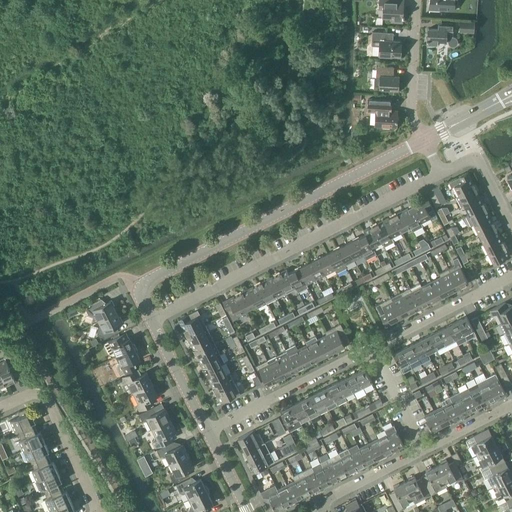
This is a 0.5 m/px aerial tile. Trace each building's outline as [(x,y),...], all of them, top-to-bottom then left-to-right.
[(391,22),(402,22),(403,5),(391,5),(391,0),(379,0),(379,9),(383,9),(383,17),(391,17),(391,22)] [(429,0),(429,11),(439,12),(439,10),(454,11),(454,0),(429,0)] [(461,21),(460,32),(475,33),(476,22),(461,21)] [(438,41),(446,41),(448,41),(448,43),(449,45),(451,46),(453,47),(454,46),(456,45),(457,44),(458,42),(457,40),(456,38),(455,37),(453,37),(452,37),(452,35),(453,24),(441,23),(441,29),(428,28),(427,45),(437,45),(438,41)] [(379,55),(400,57),(401,42),(387,41),(387,32),(372,32),(372,45),(379,45),(379,55)] [(394,67),(377,66),(376,77),(375,77),(374,89),(399,91),(399,76),(393,76),(394,67)] [(367,99),(367,111),(371,111),(370,124),(375,124),(375,126),(383,126),(383,128),(389,128),(389,127),(397,127),(397,111),(391,110),(391,100),(382,100),(380,100),(367,99)] [(459,195),(475,187),(468,172),(449,182),(451,188),(455,186),(459,195)] [(475,187),(459,195),(456,197),(461,207),(464,205),(480,197),(475,187)] [(436,194),(435,194),(430,196),(435,207),(441,205),(436,194)] [(485,206),(480,197),(464,205),(469,214),(469,215),(485,206)] [(428,198),(412,205),(420,222),(420,221),(429,217),(431,220),(437,217),(428,198)] [(420,222),(412,205),(403,210),(411,226),(412,229),(422,225),(420,222)] [(471,226),(474,224),(490,216),(485,206),(469,215),(469,214),(466,216),(471,226)] [(440,217),(445,215),(441,207),(437,210),(440,217)] [(393,215),(401,231),(410,226),(411,226),(403,210),(393,215)] [(383,220),(391,236),(401,231),(393,215),(383,220)] [(445,215),(440,217),(444,224),(449,222),(445,215)] [(490,216),(474,224),(479,234),(495,226),(490,216)] [(391,236),(383,220),(373,225),(381,241),(384,246),(394,241),(391,236)] [(381,241),(373,225),(363,230),(365,234),(366,234),(372,246),(381,241)] [(495,226),(479,234),(484,244),(500,235),(495,226)] [(450,236),(455,234),(451,227),(446,229),(450,236)] [(356,239),(364,255),(366,258),(376,253),(374,250),(372,246),(366,234),(365,234),(356,239)] [(455,234),(450,236),(454,244),(459,241),(455,234)] [(500,235),(484,244),(489,253),(505,245),(500,235)] [(434,240),(436,245),(444,241),(441,236),(434,240)] [(346,244),(354,260),(364,255),(356,239),(346,244)] [(421,246),(423,251),(431,248),(428,243),(421,246)] [(438,247),(440,251),(447,248),(445,243),(438,247)] [(337,248),(345,264),(354,260),(346,244),(337,248)] [(505,245),(489,253),(494,263),(510,255),(505,245)] [(423,251),(421,246),(414,250),(416,255),(423,251)] [(460,256),(465,253),(461,246),(456,248),(460,256)] [(440,251),(438,247),(430,251),(433,255),(440,251)] [(327,253),(335,269),(337,273),(346,268),(345,264),(337,248),(327,253)] [(335,269),(327,253),(317,258),(325,274),(335,269)] [(401,256),(404,261),(411,257),(409,253),(401,256)] [(418,257),(421,261),(428,258),(426,253),(418,257)] [(465,253),(460,256),(464,263),(468,261),(465,253)] [(404,261),(401,256),(394,260),(396,265),(404,261)] [(421,261),(418,257),(411,260),(413,265),(421,261)] [(308,263),(316,279),(325,274),(317,258),(308,263)] [(382,266),(384,271),(392,267),(389,262),(382,266)] [(316,279),(308,263),(298,268),(306,284),(316,279)] [(399,266),(402,271),(409,267),(406,263),(399,266)] [(449,268),(458,288),(468,283),(460,267),(459,263),(449,268)] [(384,271),(382,266),(375,270),(377,275),(384,271)] [(402,271),(399,266),(392,270),(394,275),(402,271)] [(472,267),(467,270),(471,277),(476,275),(472,267)] [(306,284),(298,268),(289,273),(288,273),(295,285),(294,285),(296,289),(298,292),(308,287),(306,284)] [(458,288),(449,268),(439,273),(440,277),(441,276),(449,293),(458,288)] [(287,269),(277,274),(285,290),(287,293),(296,289),(294,285),(295,285),(288,273),(289,273),(287,269)] [(363,276),(365,281),(373,277),(370,272),(363,276)] [(380,276),(383,281),(390,277),(387,272),(380,276)] [(267,279),(277,298),(287,293),(285,290),(277,274),(267,279)] [(365,281),(363,276),(355,280),(358,284),(365,281)] [(383,281),(380,276),(372,280),(375,285),(383,281)] [(431,281),(439,297),(449,293),(441,276),(440,277),(431,281)] [(277,298),(267,279),(258,284),(267,303),(277,298)] [(431,281),(422,286),(421,286),(430,302),(439,297),(431,281)] [(343,286),(346,291),(353,287),(351,282),(343,286)] [(410,288),(420,307),(430,302),(421,286),(422,286),(420,283),(410,288)] [(258,284),(248,289),(256,305),(258,308),(267,303),(258,284)] [(346,291),(343,286),(336,289),(339,294),(346,291)] [(420,307),(410,288),(400,293),(402,296),(410,312),(420,307)] [(238,294),(246,310),(255,305),(256,305),(248,289),(238,294)] [(324,295),(327,300),(334,297),(332,292),(324,295)] [(391,297),(401,317),(410,312),(402,296),(400,293),(391,297)] [(246,310),(238,294),(223,301),(232,321),(238,317),(237,314),(246,310)] [(327,300),(324,295),(317,299),(319,304),(327,300)] [(401,317),(391,297),(375,306),(385,324),(390,322),(401,317)] [(98,321),(116,312),(113,306),(114,306),(111,300),(103,304),(101,299),(88,305),(86,310),(88,315),(94,316),(96,316),(98,321)] [(305,305),(307,310),(315,306),(312,302),(305,305)] [(502,322),(511,316),(511,304),(508,307),(505,302),(490,310),(493,315),(497,313),(502,322)] [(307,310),(305,305),(297,309),(300,314),(307,310)] [(314,310),(316,314),(324,311),(321,306),(314,310)] [(178,319),(186,334),(202,326),(205,325),(198,310),(178,319)] [(316,314),(314,310),(307,313),(309,318),(316,314)] [(286,315),(288,320),(295,316),(293,311),(286,315)] [(116,312),(98,321),(101,326),(99,326),(97,334),(103,336),(104,339),(117,332),(115,327),(123,322),(120,317),(119,317),(116,312)] [(288,320),(286,315),(278,319),(280,324),(288,320)] [(295,319),(297,324),(305,320),(302,315),(295,319)] [(226,326),(231,324),(227,316),(222,318),(226,326)] [(476,335),(467,316),(457,321),(467,340),(476,335)] [(479,334),(485,331),(477,316),(472,319),(479,334)] [(511,316),(502,322),(507,332),(511,329),(511,316)] [(297,324),(295,319),(287,323),(290,328),(297,324)] [(266,325),(269,330),(276,326),(273,321),(266,325)] [(467,340),(457,321),(448,325),(456,340),(458,344),(467,340)] [(326,335),(335,351),(345,346),(345,345),(350,342),(341,323),(325,332),(326,335)] [(231,324),(226,326),(230,333),(235,331),(231,324)] [(202,326),(186,334),(191,344),(210,334),(205,325),(202,326)] [(269,330),(266,325),(258,329),(261,334),(269,330)] [(275,329),(278,334),(285,330),(283,325),(275,329)] [(439,330),(447,345),(456,340),(448,325),(439,330)] [(278,334),(275,329),(268,333),(271,338),(278,334)] [(430,334),(438,349),(447,345),(439,330),(430,334)] [(485,331),(479,334),(482,340),(488,337),(485,331)] [(245,335),(248,340),(255,336),(253,332),(245,335)] [(210,334),(191,344),(196,353),(212,345),(215,344),(210,334)] [(421,339),(429,354),(438,349),(430,334),(421,339)] [(236,345),(241,343),(237,335),(232,338),(236,345)] [(256,339),(259,344),(266,340),(264,335),(256,339)] [(335,351),(326,335),(317,339),(325,355),(335,351)] [(116,356),(136,347),(134,343),(132,343),(129,338),(122,341),(119,336),(103,344),(107,350),(108,353),(110,354),(113,355),(115,355),(116,356)] [(307,344),(315,361),(325,355),(317,339),(316,336),(306,341),(307,344)] [(259,344),(256,339),(249,343),(251,347),(259,344)] [(412,344),(422,363),(431,359),(428,354),(429,354),(421,339),(412,344)] [(241,343),(236,345),(240,352),(244,350),(241,343)] [(212,345),(196,353),(201,363),(220,353),(215,344),(212,345)] [(296,370),(306,365),(298,349),(296,344),(286,349),(287,351),(289,354),(288,354),(296,370)] [(307,344),(298,349),(306,365),(315,361),(307,344)] [(422,363),(412,344),(403,348),(410,363),(410,364),(412,368),(422,363)] [(483,348),(486,354),(491,351),(488,345),(483,348)] [(136,347),(116,356),(119,362),(117,363),(116,367),(120,375),(135,368),(132,362),(140,358),(137,352),(137,350),(136,347)] [(403,348),(393,353),(401,368),(410,364),(410,363),(403,348)] [(480,356),(486,354),(483,348),(477,351),(480,356)] [(0,371),(5,384),(15,379),(14,377),(26,372),(27,372),(13,350),(4,355),(5,357),(0,358),(0,371)] [(287,375),(296,370),(288,354),(289,354),(287,351),(277,356),(278,359),(279,359),(287,375)] [(491,351),(486,354),(489,361),(495,358),(491,351)] [(220,353),(201,363),(206,373),(225,363),(224,362),(220,353)] [(464,356),(467,362),(473,359),(470,353),(464,356)] [(246,364),(251,362),(247,354),(242,357),(246,364)] [(486,354),(480,356),(484,364),(489,361),(486,354)] [(277,380),(287,375),(279,359),(278,359),(277,356),(268,360),(269,364),(277,380)] [(467,362),(464,356),(457,359),(460,365),(467,362)] [(267,385),(277,380),(269,364),(268,360),(257,366),(267,385)] [(468,364),(471,370),(477,367),(474,361),(468,364)] [(251,362),(246,364),(249,372),(254,369),(251,362)] [(446,365),(449,371),(455,368),(452,362),(446,365)] [(229,372),(225,363),(222,365),(206,373),(210,382),(226,374),(229,372)] [(498,372),(504,369),(501,363),(495,366),(498,372)] [(471,370),(468,364),(461,368),(464,373),(471,370)] [(449,371),(446,365),(439,369),(442,374),(449,371)] [(355,372),(363,388),(372,383),(365,368),(355,372)] [(128,395),(133,393),(152,383),(147,372),(141,374),(139,369),(122,377),(125,382),(122,384),(128,395)] [(504,369),(498,372),(506,387),(511,384),(504,369)] [(450,373),(453,379),(459,376),(456,370),(450,373)] [(428,374),(430,380),(436,377),(434,371),(428,374)] [(210,382),(215,392),(231,384),(234,382),(229,372),(226,374),(210,382)] [(346,377),(354,392),(363,388),(355,372),(346,377)] [(453,379),(450,373),(443,377),(446,382),(453,379)] [(486,378),(496,398),(506,393),(496,373),(486,378)] [(430,380),(428,374),(421,378),(424,383),(430,380)] [(261,383),(257,376),(253,378),(256,386),(261,383)] [(345,397),(354,392),(346,377),(337,382),(345,397)] [(477,383),(487,402),(496,398),(486,378),(477,383)] [(432,383),(435,388),(440,385),(438,380),(432,383)] [(415,381),(409,384),(412,389),(418,386),(415,381)] [(231,384),(215,392),(220,402),(240,392),(234,382),(231,384)] [(337,382),(328,386),(336,401),(337,405),(347,400),(345,397),(337,382)] [(152,383),(133,393),(139,404),(136,405),(139,411),(154,403),(151,398),(158,394),(152,383)] [(435,388),(432,383),(425,386),(428,392),(435,388)] [(468,387),(478,407),(487,402),(477,383),(468,387)] [(328,410),(337,405),(336,401),(328,386),(319,391),(327,406),(328,410)] [(478,407),(468,387),(459,392),(469,412),(478,407)] [(419,389),(413,392),(416,398),(422,395),(419,389)] [(319,391),(310,395),(319,414),(328,410),(327,406),(319,391)] [(450,396),(460,416),(469,412),(459,392),(450,396)] [(301,400),(310,419),(319,414),(310,395),(301,400)] [(460,416),(450,396),(440,401),(443,406),(451,421),(460,416)] [(383,404),(380,398),(374,402),(377,407),(383,404)] [(301,400),(291,405),(301,423),(310,418),(301,400)] [(301,423),(291,405),(282,409),(284,414),(281,415),(289,431),(302,425),(301,423)] [(362,408),(364,413),(371,410),(368,405),(362,408)] [(150,429),(170,419),(165,408),(158,411),(156,410),(154,406),(139,414),(142,421),(144,420),(146,421),(150,429)] [(434,410),(442,425),(451,421),(443,406),(434,410)] [(387,412),(386,409),(385,407),(378,410),(381,415),(387,412)] [(364,413),(362,408),(356,411),(358,416),(364,413)] [(19,434),(36,427),(34,422),(36,421),(31,411),(27,413),(25,409),(18,412),(20,416),(8,421),(13,431),(12,431),(17,430),(19,434)] [(442,425),(434,410),(424,415),(432,430),(442,425)] [(366,416),(369,422),(375,418),(372,413),(366,416)] [(343,417),(346,423),(353,419),(350,414),(343,417)] [(369,422),(366,416),(360,419),(363,425),(369,422)] [(346,423),(343,417),(337,420),(340,426),(346,423)] [(170,419),(150,429),(153,428),(156,435),(155,436),(154,440),(152,440),(156,447),(171,439),(169,435),(169,433),(176,430),(170,419)] [(348,425),(350,431),(357,428),(354,422),(348,425)] [(325,426),(328,432),(335,429),(332,423),(325,426)] [(394,449),(404,445),(393,424),(384,429),(386,434),(394,449)] [(350,431),(348,425),(342,428),(344,434),(350,431)] [(328,432),(325,426),(319,429),(322,435),(328,432)] [(36,427),(19,434),(21,439),(17,441),(21,451),(45,441),(40,431),(38,432),(36,427)] [(477,455),(498,444),(495,438),(494,439),(489,429),(474,436),(476,442),(472,444),(477,455)] [(246,453),(261,445),(264,443),(259,433),(256,435),(253,430),(238,438),(246,453)] [(330,434),(332,440),(339,437),(336,431),(330,434)] [(290,434),(283,437),(286,443),(293,440),(290,434)] [(332,440),(330,434),(323,438),(326,443),(332,440)] [(377,438),(385,454),(394,449),(386,434),(377,438)] [(311,444),(318,440),(315,435),(309,438),(311,444)] [(305,447),(311,444),(309,438),(303,441),(305,447)] [(385,454),(377,438),(368,443),(376,459),(385,454)] [(318,440),(311,444),(314,449),(321,446),(318,440)] [(32,464),(49,457),(47,452),(49,451),(45,441),(21,451),(25,461),(30,459),(32,464)] [(294,441),(288,444),(292,452),(298,449),(294,441)] [(171,464),(188,454),(183,443),(176,446),(174,446),(172,442),(157,450),(160,456),(162,456),(166,457),(167,456),(171,464)] [(261,445),(246,453),(250,462),(265,454),(270,452),(265,443),(264,443),(261,445)] [(359,447),(367,463),(376,459),(368,443),(359,447)] [(311,444),(305,447),(308,452),(314,449),(311,444)] [(490,468),(505,461),(500,451),(501,450),(498,444),(477,455),(482,465),(487,463),(490,468)] [(358,468),(350,452),(348,447),(339,452),(349,472),(358,468)] [(350,452),(358,468),(367,463),(359,447),(350,452)] [(294,455),(296,460),(303,457),(300,451),(294,455)] [(270,452),(265,454),(250,462),(255,471),(275,461),(270,452)] [(339,452),(330,457),(340,477),(349,472),(339,452)] [(457,452),(451,455),(454,460),(457,465),(462,463),(457,452)] [(188,454),(171,464),(174,471),(173,471),(172,475),(170,476),(174,483),(189,475),(187,471),(188,469),(194,466),(188,454)] [(145,455),(138,458),(141,465),(148,462),(145,455)] [(296,460),(294,455),(288,458),(291,463),(296,460)] [(34,481),(58,470),(53,460),(51,461),(49,457),(32,464),(34,469),(30,471),(34,481)] [(330,457),(320,461),(331,482),(340,477),(330,457)] [(441,463),(437,465),(446,483),(447,486),(463,478),(461,475),(457,465),(454,460),(448,463),(446,459),(440,462),(441,463)] [(276,464),(279,469),(285,466),(283,460),(276,464)] [(320,461),(311,466),(322,486),(331,482),(320,461)] [(493,487),(511,477),(511,471),(511,470),(510,471),(505,461),(490,468),(493,474),(488,476),(493,487)] [(279,469),(276,464),(270,467),(273,472),(279,469)] [(422,477),(431,494),(447,486),(446,483),(437,465),(432,468),(431,467),(425,470),(427,474),(422,477)] [(311,466),(302,471),(312,491),(322,486),(311,466)] [(58,470),(34,481),(39,491),(43,489),(45,494),(62,486),(60,481),(62,480),(58,470)] [(295,480),(303,495),(312,491),(302,471),(293,475),(296,480),(295,480)] [(15,474),(9,476),(12,482),(17,480),(15,474)] [(431,494),(422,477),(416,480),(414,475),(408,478),(409,480),(404,482),(413,500),(415,503),(431,495),(431,494)] [(189,499),(208,489),(208,488),(207,487),(205,486),(204,485),(201,478),(194,482),(191,477),(176,485),(180,492),(183,494),(185,493),(189,499)] [(511,477),(493,487),(498,497),(496,499),(498,504),(506,500),(511,497),(511,477)] [(286,484),(294,500),(303,495),(295,480),(286,484)] [(413,500),(404,482),(400,484),(399,483),(393,486),(395,490),(390,493),(399,511),(405,508),(403,505),(413,500)] [(270,511),(285,505),(277,489),(278,489),(275,484),(260,492),(270,511)] [(286,484),(278,489),(277,489),(285,505),(294,500),(286,484)] [(47,510),(71,500),(66,490),(64,491),(62,486),(45,494),(47,499),(43,500),(47,510)] [(168,488),(160,492),(162,498),(171,494),(168,488)] [(208,489),(189,499),(192,505),(190,506),(189,510),(189,511),(204,511),(208,510),(205,505),(213,502),(209,495),(209,494),(209,493),(209,492),(209,491),(209,490),(208,489)] [(366,511),(362,503),(359,504),(357,499),(341,507),(342,511),(366,511)] [(71,500),(47,510),(48,511),(73,511),(75,510),(71,500)] [(443,502),(437,505),(440,511),(446,508),(443,502)] [(28,503),(23,505),(25,511),(26,511),(32,510),(28,503)]
